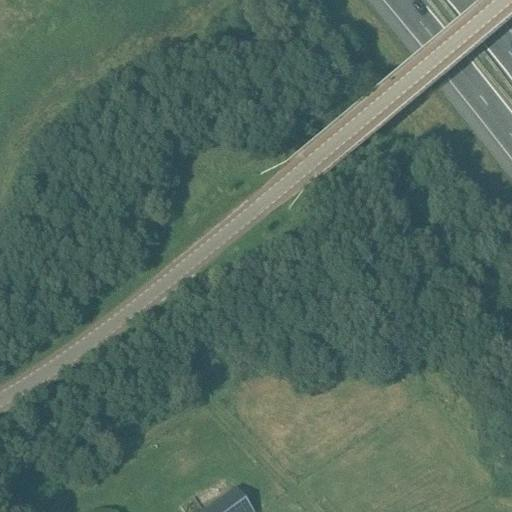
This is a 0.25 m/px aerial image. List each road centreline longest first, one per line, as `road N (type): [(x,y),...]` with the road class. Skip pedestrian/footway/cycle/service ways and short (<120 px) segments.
road 1 (tertiary): [(0,399),(134,309),(505,0)]
road 2 (motorway): [(398,0),(511,142)]
